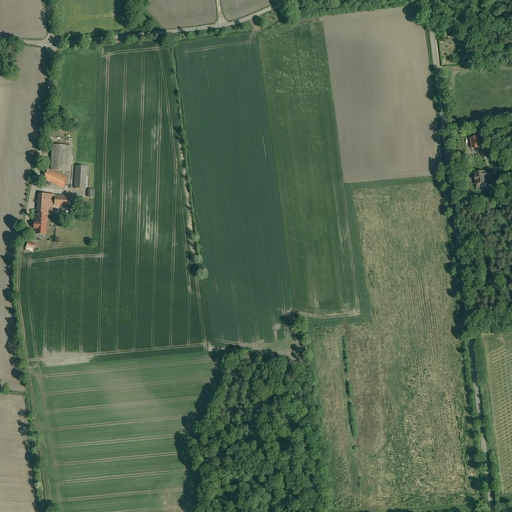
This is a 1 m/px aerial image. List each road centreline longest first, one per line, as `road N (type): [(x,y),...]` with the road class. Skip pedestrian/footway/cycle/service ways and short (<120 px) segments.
road 1 (unclassified): [(493,511),(430,0)]
road 2 (unclassified): [(0,41),(222,27),(349,0)]
road 3 (track): [(47,511),(18,298),(23,236)]
